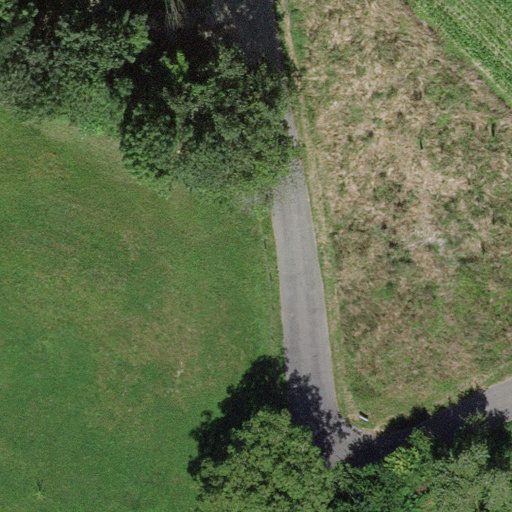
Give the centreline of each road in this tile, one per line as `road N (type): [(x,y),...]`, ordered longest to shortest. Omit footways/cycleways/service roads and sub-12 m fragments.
road 1 (residential): [(248,0),(324,406),(327,463)]
road 2 (unclassified): [(511,408),(390,453),(327,463)]
